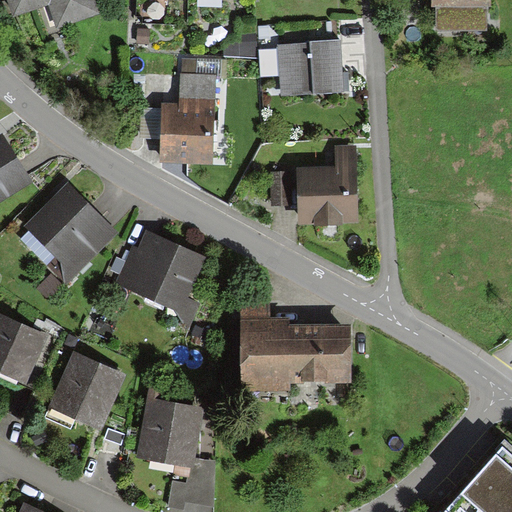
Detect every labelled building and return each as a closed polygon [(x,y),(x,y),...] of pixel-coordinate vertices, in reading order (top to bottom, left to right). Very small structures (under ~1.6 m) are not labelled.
[(51,4),(59,27),(99,13),(94,0),(7,0),(13,16),(51,4)] [(344,89),(342,34),(280,36),(283,92),(344,89)] [(210,95),(159,93),(156,140),(208,142),(210,95)] [(0,136),(0,202),(32,182),(2,135),(0,136)] [(299,225),(359,223),(357,143),(333,144),(334,168),(298,169),(299,225)] [(293,173),(271,173),(272,206),(294,205),(293,173)] [(120,232),(70,181),(27,225),(61,257),(65,285),(120,232)] [(148,232),(141,246),(135,243),(117,284),(177,311),(187,331),(199,304),(186,299),(205,256),(148,232)] [(270,305),(239,305),(240,392),(292,391),(292,380),(350,380),(349,328),(287,328),(287,319),(270,319),(270,305)] [(48,335),(0,312),(0,371),(25,383),(48,335)] [(123,374),(76,355),(53,410),(100,429),(123,374)] [(202,408),(149,400),(140,458),(193,466),(194,457),(202,408)] [(511,511),(511,460),(498,448),(443,511),(511,511)] [(215,460),(194,457),(193,466),(190,484),(173,481),(169,507),(184,509),(186,502),(214,507),(215,460)] [(45,511),(21,501),(16,511),(45,511)]
